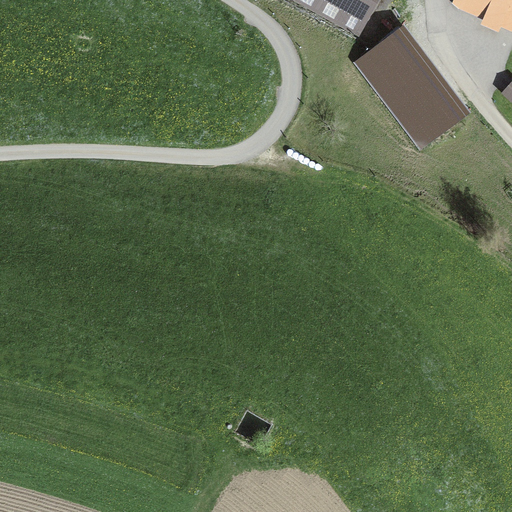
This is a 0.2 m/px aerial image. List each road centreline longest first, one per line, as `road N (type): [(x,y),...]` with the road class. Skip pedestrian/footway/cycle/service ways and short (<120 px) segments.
road 1 (track): [(0,162),(218,158),(259,143),(282,117),(291,75),(270,27),(231,0)]
road 2 (track): [(511,136),(449,59),(433,0)]
